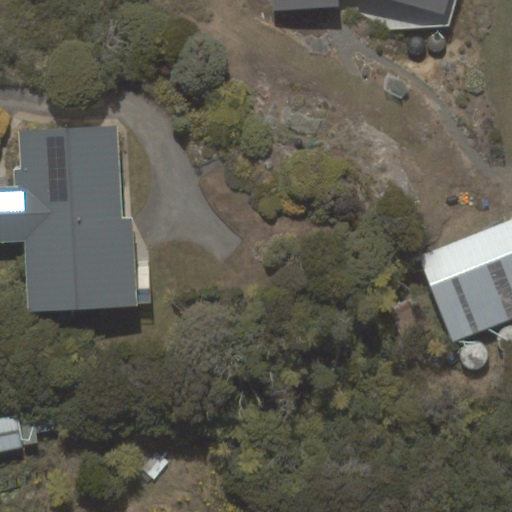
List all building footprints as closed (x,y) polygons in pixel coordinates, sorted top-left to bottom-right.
[(272,0),(273,11),(339,6),(338,0),(391,0),(444,15),(448,0),(272,0)] [(0,242),(25,242),(28,312),(137,306),(137,304),(151,303),(150,289),(137,289),(133,218),(123,218),(119,125),(19,130),(21,169),(14,169),(14,186),(0,186),(0,242)] [(511,318),(511,218),(418,255),(453,342),(511,318)] [(0,451),(24,447),(23,445),(19,425),(17,415),(0,417),(0,451)] [(19,425),(23,445),(38,442),(36,434),(56,429),(54,417),(19,425)] [(155,480),(169,461),(156,451),(141,469),(155,480)]
